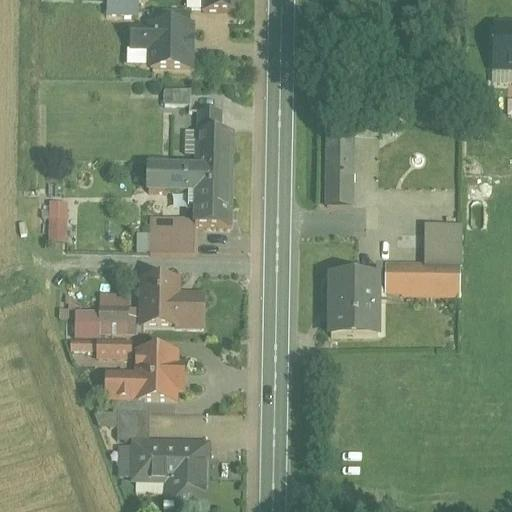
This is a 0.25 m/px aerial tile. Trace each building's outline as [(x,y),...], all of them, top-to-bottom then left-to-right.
[(125,0),(107,0),(106,23),(138,24),(139,1),(125,0)] [(238,20),(237,0),(203,0),(203,19),(238,20)] [(192,36),(152,35),(152,40),(134,39),(133,59),(151,60),(151,77),(191,78),(192,36)] [(511,38),(494,38),(493,79),(511,79),(511,38)] [(190,100),(164,99),(164,115),(190,115),(190,100)] [(230,236),(232,142),(220,141),(221,123),(199,122),(197,179),(166,178),(166,172),(149,171),(148,202),(196,203),(195,236),(230,236)] [(353,132),(328,132),(327,217),(352,217),(353,132)] [(460,307),(460,236),(424,236),(424,278),(386,278),(386,290),(333,289),(333,327),(330,327),(330,347),(377,347),(377,346),(372,346),(372,312),(386,312),(386,307),(460,307)] [(150,264),(195,265),(195,241),(150,240),(150,264)] [(100,323),(75,322),(75,347),(100,348),(100,343),(143,344),(143,335),(175,335),(175,336),(201,337),(202,306),(178,306),(178,291),(143,291),(142,318),(100,317),(100,323)] [(131,369),(131,352),(71,351),(71,361),(97,361),(97,368),(131,369)] [(176,376),(176,363),(138,362),(138,386),(109,386),(108,408),(137,409),(137,410),(175,410),(175,398),(182,398),(182,376),(176,376)] [(149,450),(149,423),(117,422),(117,450),(149,450)] [(205,511),(207,456),(135,455),(134,490),(136,490),(136,486),(168,487),(167,511),(205,511)]
